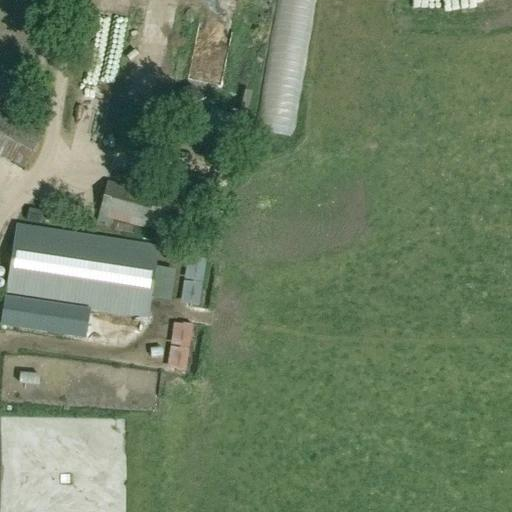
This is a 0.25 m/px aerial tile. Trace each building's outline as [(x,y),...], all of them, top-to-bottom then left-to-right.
[(136,40),(163,40),(163,18),(136,17),(136,40)] [(42,135),(0,115),(0,157),(25,169),(42,135)] [(203,141),(227,147),(233,123),(210,117),(203,141)] [(207,208),(107,182),(99,215),(198,240),(207,208)] [(158,248),(31,229),(16,227),(5,299),(82,310),(144,321),(158,248)] [(163,268),(162,307),(180,307),(182,269),(163,268)] [(87,317),(4,305),(1,328),(84,341),(87,317)]
